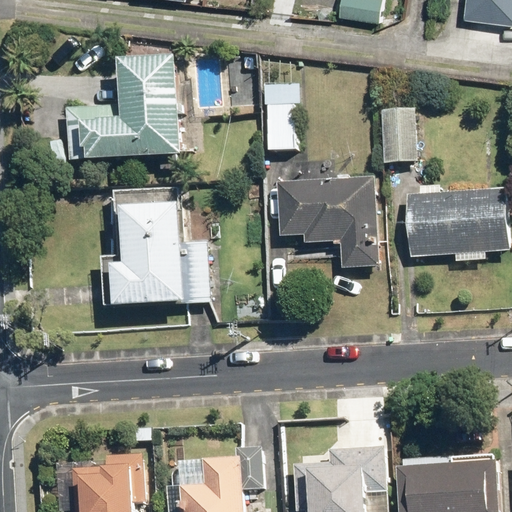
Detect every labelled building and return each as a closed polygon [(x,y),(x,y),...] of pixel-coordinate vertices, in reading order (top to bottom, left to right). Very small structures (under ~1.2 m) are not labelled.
[(345,0),(343,19),(384,24),(387,0),(345,0)] [(511,0),(471,0),(469,24),(511,27),(511,0)] [(122,110),(70,112),(72,167),(93,167),(93,169),(186,166),(182,62),(130,64),(130,78),(121,79),(122,110)] [(304,108),(303,89),(267,89),(267,109),(272,109),(273,156),(300,156),(299,108),(304,108)] [(387,133),(387,168),(419,168),(420,111),(381,111),(381,133),(387,133)] [(346,246),(348,275),(385,272),(379,183),(284,189),(287,240),(308,239),(309,249),(346,246)] [(511,216),(511,194),(411,199),(414,261),(511,256),(511,216)] [(125,261),(107,262),(110,314),(216,309),(213,249),(187,250),(184,195),(122,198),(125,261)] [(309,511),(371,511),(370,488),(385,487),(382,445),(325,448),(326,461),(294,463),(297,510),(309,510),(309,511)] [(90,473),(79,473),(79,511),(139,511),(139,507),(148,507),(147,459),(90,460),(90,473)] [(398,511),(499,511),(498,462),(449,464),(397,466),(398,511)] [(249,511),(247,464),(208,466),(209,490),(186,491),(187,511),(249,511)]
